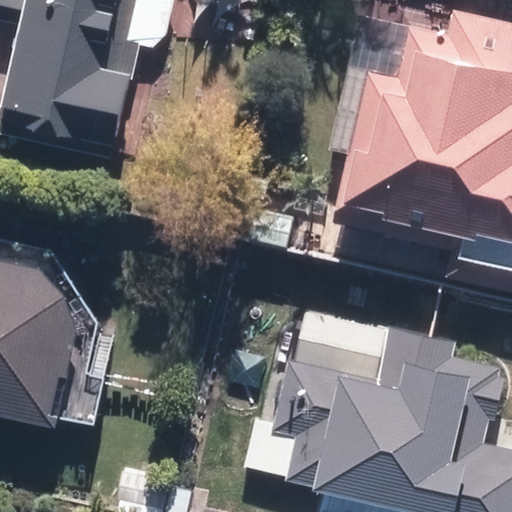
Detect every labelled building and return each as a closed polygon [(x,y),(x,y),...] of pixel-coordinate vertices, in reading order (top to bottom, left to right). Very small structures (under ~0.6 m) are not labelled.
[(20,0),(0,97),(0,109),(51,120),(54,103),(116,116),(140,0),(20,0)] [(325,152),(352,159),(338,219),(457,247),(454,261),(511,273),(511,25),(458,13),(453,34),(430,29),(357,12),(325,152)] [(29,268),(24,267),(0,261),(0,417),(46,426),(57,381),(60,378),(63,375),(66,372),(69,368),(71,365),(73,361),(75,357),(77,353),(78,349),(79,345),(80,341),(80,337),(81,332),(80,328),(80,324),(80,319),(79,315),(77,311),(76,307),(74,303),(72,300),(70,296),(68,292),(65,289),(62,286),(59,283),(56,280),(52,278),(49,275),(45,273),(41,272),(37,270),(33,269),(29,268)] [(511,511),(511,447),(473,439),(483,397),(503,401),(510,368),(448,354),(451,342),(293,306),(274,389),(323,400),(304,484),(424,511),(423,511),(511,511)] [(120,467),(114,500),(174,510),(179,477),(120,467)]
